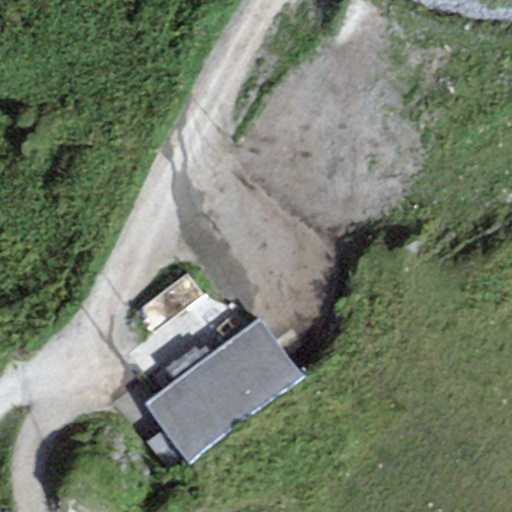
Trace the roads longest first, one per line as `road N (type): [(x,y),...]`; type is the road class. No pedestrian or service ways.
road 1 (track): [(266,0),(78,345)]
road 2 (track): [(78,345),(31,471),(39,511)]
